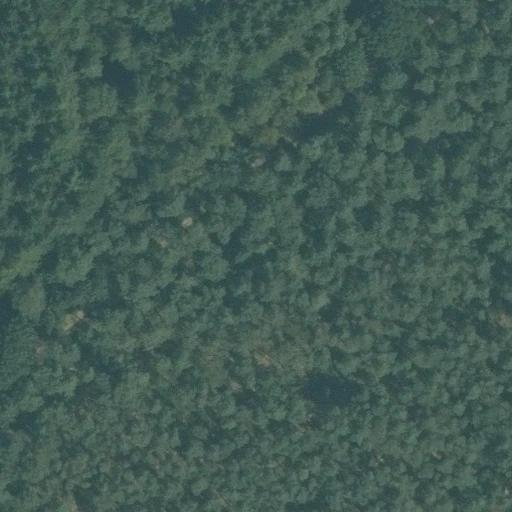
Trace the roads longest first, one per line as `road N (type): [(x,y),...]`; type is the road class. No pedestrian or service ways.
road 1 (unknown): [(483,0),(0,402)]
road 2 (track): [(392,0),(0,330)]
